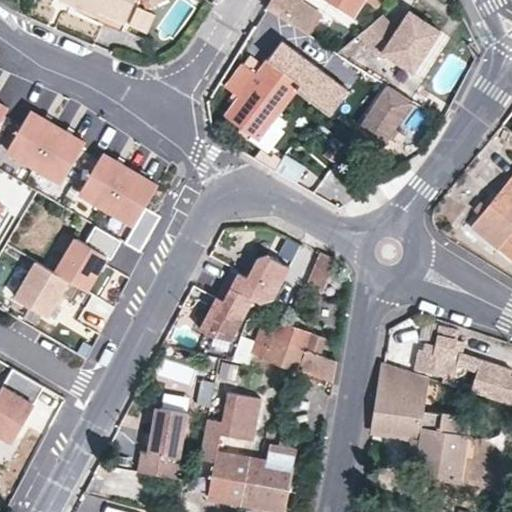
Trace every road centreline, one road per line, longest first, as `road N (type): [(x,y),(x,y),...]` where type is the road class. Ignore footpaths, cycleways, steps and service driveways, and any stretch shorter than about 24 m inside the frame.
road 1 (residential): [(330,511),(389,251)]
road 2 (residential): [(108,393),(205,218),(234,192)]
road 3 (residential): [(498,71),(406,210),(389,251)]
road 4 (residential): [(168,116),(0,28)]
road 5 (residential): [(389,251),(266,191),(234,192)]
road 6 (residential): [(511,312),(389,251)]
road 7 (residential): [(168,116),(239,0)]
road 8 (residential): [(48,511),(108,393)]
road 9 (residential): [(108,393),(0,334)]
